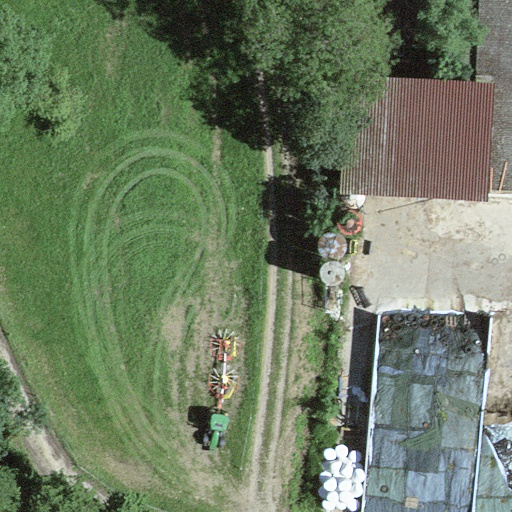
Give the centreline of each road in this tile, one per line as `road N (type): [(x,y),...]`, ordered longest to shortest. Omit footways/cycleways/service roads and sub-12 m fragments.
road 1 (track): [(275,511),(292,248),(253,0)]
road 2 (track): [(0,382),(126,511)]
